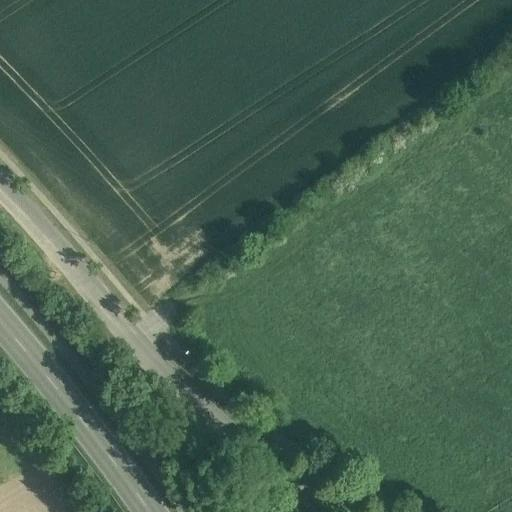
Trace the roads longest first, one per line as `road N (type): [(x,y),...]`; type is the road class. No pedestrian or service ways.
road 1 (unclassified): [(0,184),(134,342),(220,425),(353,511)]
road 2 (primary): [(150,511),(0,320)]
